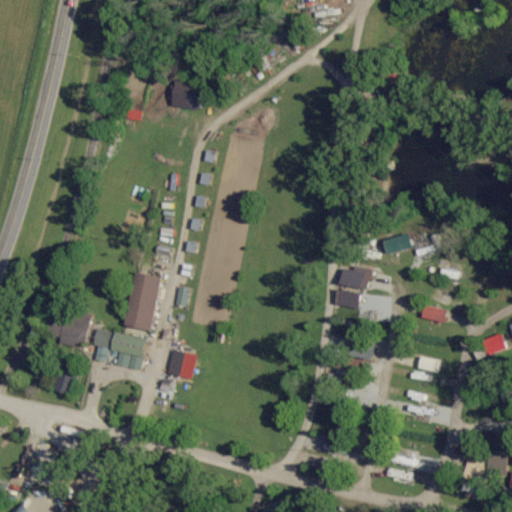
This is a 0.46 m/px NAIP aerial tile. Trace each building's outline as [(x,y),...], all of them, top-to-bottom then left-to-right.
[(203,85),(175,83),(174,108),(201,110),(203,85)] [(390,253),(416,246),(412,232),(386,240),(390,253)] [(344,268),(337,305),(359,309),(362,289),(370,290),(374,268),(356,265),(355,270),(344,268)] [(164,277),(138,271),(126,324),(152,330),(164,277)] [(423,317),(446,323),(449,311),(426,304),(423,317)] [(67,320),(53,317),(49,337),(86,345),(92,318),(68,313),(67,320)] [(474,344),(478,359),(509,350),(505,335),(474,344)] [(193,379),(199,355),(175,349),(169,373),(193,379)] [(440,373),(443,361),(423,356),(420,369),(440,373)] [(71,396),(80,365),(62,360),(53,390),(71,396)] [(489,461),(469,459),(467,479),(487,480),(489,461)]
